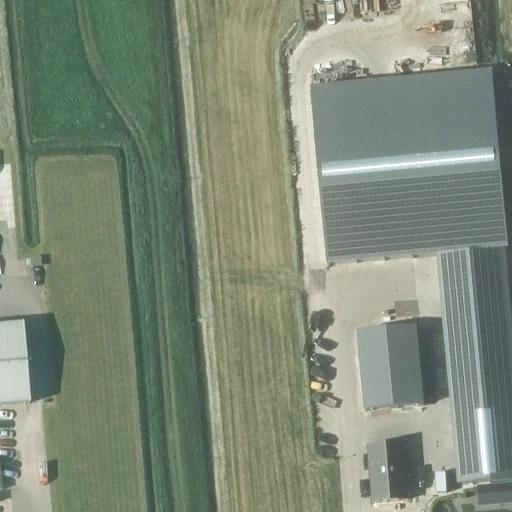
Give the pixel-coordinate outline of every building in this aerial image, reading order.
[(493,73),(312,90),(328,267),(442,256),(506,251),(509,250),(505,203),(504,188),(493,73)] [(511,321),(506,251),(442,256),(460,456),(462,480),(511,475),(511,321)] [(31,268),(40,267),(39,257),(34,257),(30,258),(31,268)] [(22,325),(0,326),(0,407),(29,405),(22,325)] [(358,333),(365,412),(425,407),(418,328),(358,333)] [(404,443),(368,445),(373,504),(409,501),(404,443)] [(511,485),(479,488),(480,505),(511,502),(511,485)]
